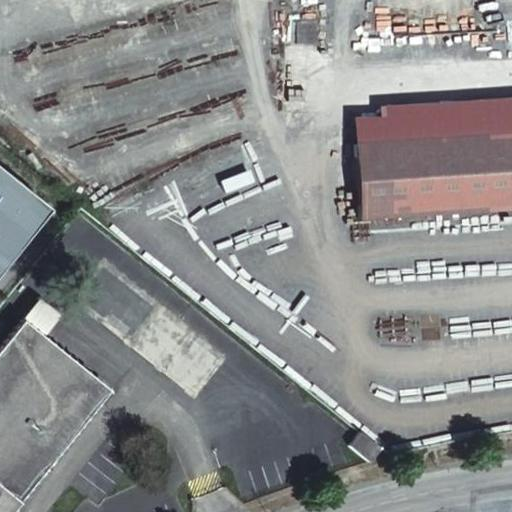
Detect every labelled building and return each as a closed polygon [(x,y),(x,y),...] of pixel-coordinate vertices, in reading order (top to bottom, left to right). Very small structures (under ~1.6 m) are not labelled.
[(354,115),(355,139),(511,133),(511,98),(379,102),(379,115),(354,115)] [(511,133),(355,139),(358,217),(511,210),(511,133)] [(102,261),(73,298),(193,395),(223,358),(102,261)] [(20,322),(40,338),(56,318),(36,302),(20,322)] [(40,338),(20,322),(0,346),(0,511),(6,511),(105,390),(40,338)] [(366,462),(377,449),(358,433),(347,447),(366,462)]
